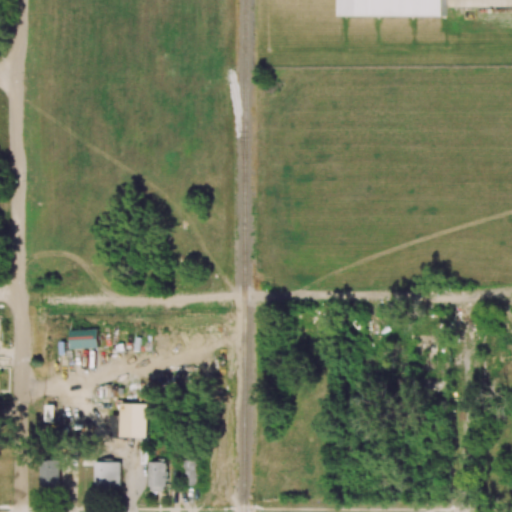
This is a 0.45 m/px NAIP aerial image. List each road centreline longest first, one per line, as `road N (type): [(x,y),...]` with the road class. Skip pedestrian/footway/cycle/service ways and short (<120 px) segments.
road 1 (residential): [(21,511),(17,0)]
road 2 (residential): [(511,293),(77,298)]
road 3 (residential): [(468,511),(469,294)]
